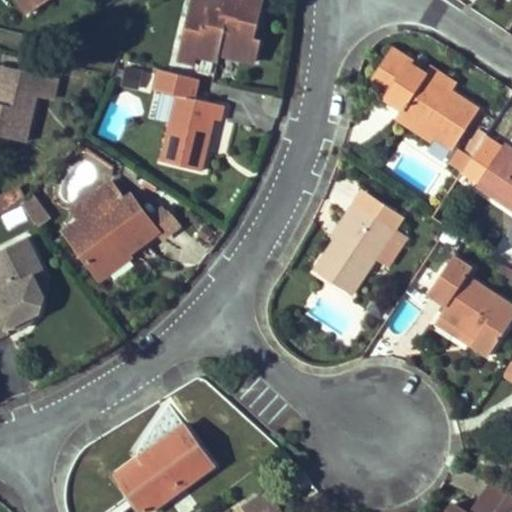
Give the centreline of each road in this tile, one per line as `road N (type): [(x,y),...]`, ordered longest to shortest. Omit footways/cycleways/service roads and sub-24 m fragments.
road 1 (residential): [(326,0),(290,208),(210,305)]
road 2 (residential): [(396,467),(210,305)]
road 3 (residential): [(210,305),(111,381),(11,441)]
